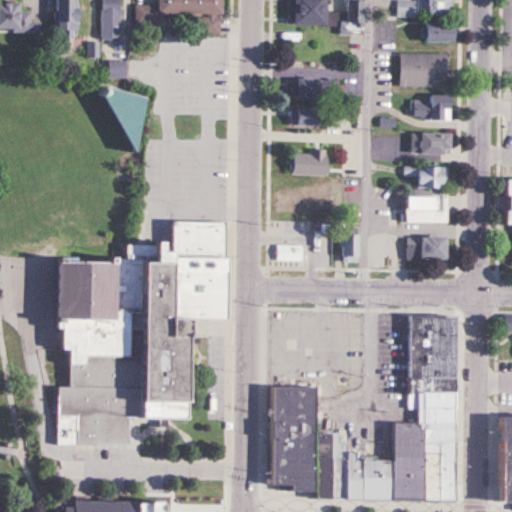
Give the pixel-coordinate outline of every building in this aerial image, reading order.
[(75,0),(53,0),(53,37),(75,37),(75,0)] [(119,0),(100,0),(100,40),(119,40),(119,0)] [(219,0),(154,0),(154,4),(134,4),(133,24),(160,24),(160,13),(200,14),(199,34),(219,34),(219,0)] [(325,25),(325,0),(287,0),(288,25),(325,25)] [(329,26),(362,26),(362,0),(346,0),(346,12),(329,12),(329,26)] [(424,0),(425,15),(452,15),(451,0),(424,0)] [(415,1),(398,1),(398,14),(415,14),(415,1)] [(17,3),(0,2),(0,31),(38,31),(38,21),(30,21),(30,11),(17,11),(17,3)] [(453,43),(453,23),(425,23),(425,43),(453,43)] [(399,87),(433,87),(433,77),(447,77),(447,54),(399,53),(399,87)] [(108,76),(126,76),(126,61),(108,61),(108,76)] [(291,98),(339,98),(339,79),(291,79),(291,98)] [(450,95),(429,95),(429,101),(413,101),(413,120),(450,120),(450,95)] [(291,126),(324,126),(324,108),(291,108),(291,126)] [(450,134),(411,133),(410,154),(449,155),(450,134)] [(326,176),(326,152),(289,152),(289,176),(326,176)] [(444,168),(401,167),(401,177),(410,177),(409,223),(443,223),(444,168)] [(511,180),(497,180),(497,226),(510,226),(510,267),(511,267),(511,180)] [(275,211),(316,211),(316,192),(275,192),(275,211)] [(46,444),(121,445),(121,417),(173,417),(173,322),(216,322),(216,222),(166,221),(166,254),(150,254),(150,244),(120,244),(120,261),(47,261),(46,444)] [(355,228),(337,228),(337,263),(355,263),(355,228)] [(402,261),(440,261),(440,237),(402,237),(402,261)] [(364,262),(385,262),(385,239),(364,239),(364,262)] [(274,261),(299,261),(299,245),(274,245),(274,261)] [(511,315),(499,315),(499,333),(511,332),(511,315)] [(446,499),(448,317),(402,316),(401,408),(410,408),(410,422),(385,422),(385,459),(350,458),(350,451),(341,451),(341,441),(332,441),(332,431),(309,431),(309,385),(262,384),(261,486),(306,487),(306,498),(446,499)] [(489,501),(511,501),(511,414),(491,414),(489,501)] [(51,499),(51,511),(149,511),(149,499),(51,499)]
